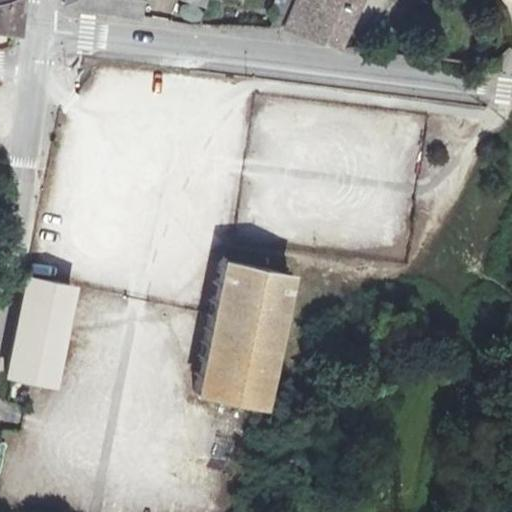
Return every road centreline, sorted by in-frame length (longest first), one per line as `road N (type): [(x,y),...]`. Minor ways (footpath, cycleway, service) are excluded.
road 1 (residential): [(511,92),(40,30)]
road 2 (unclassified): [(37,56),(0,307)]
